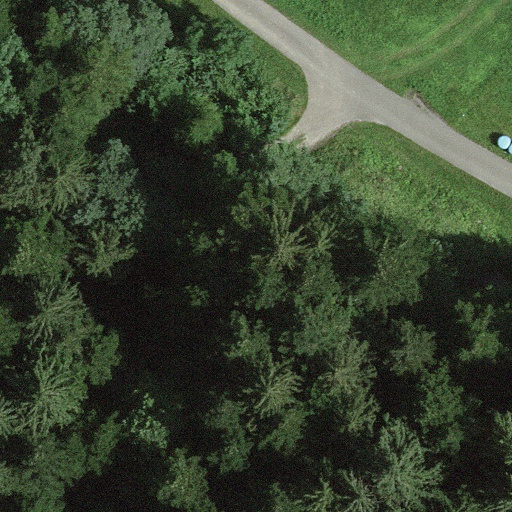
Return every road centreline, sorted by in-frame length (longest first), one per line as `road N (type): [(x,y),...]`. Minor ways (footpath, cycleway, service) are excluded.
road 1 (track): [(0,122),(126,165),(192,169),(254,159),(291,142),(361,90)]
road 2 (track): [(237,0),(361,90),(511,181)]
